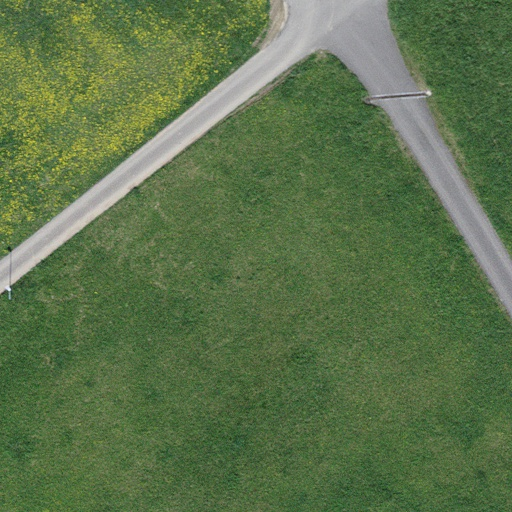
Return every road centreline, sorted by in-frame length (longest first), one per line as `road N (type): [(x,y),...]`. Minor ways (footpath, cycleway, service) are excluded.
road 1 (unclassified): [(341,0),(0,278)]
road 2 (track): [(511,278),(322,0)]
